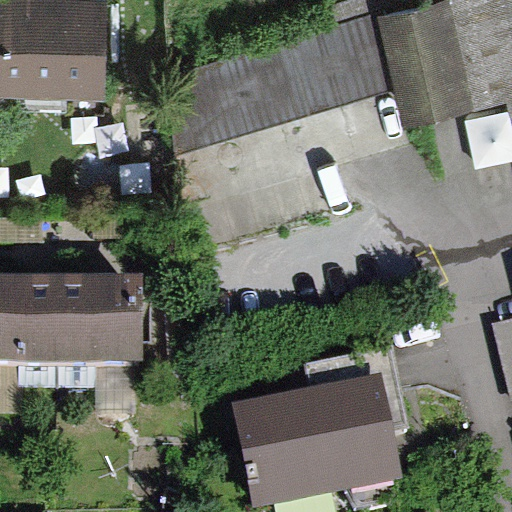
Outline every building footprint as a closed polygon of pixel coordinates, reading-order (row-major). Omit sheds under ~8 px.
[(0,0),(0,66),(107,64),(105,0),(0,0)] [(502,103),(511,139),(511,0),(427,0),(375,14),(395,88),(406,130),(502,103)] [(395,88),(375,14),(171,77),(178,156),(395,88)] [(16,292),(0,291),(0,364),(24,365),(24,375),(96,375),(96,366),(137,366),(138,291),(96,291),(96,280),(86,280),(86,291),(38,291),(38,279),(16,279),(16,292)] [(511,329),(497,335),(511,385),(511,329)] [(406,404),(392,342),(330,355),(337,387),(237,409),(257,499),(399,468),(386,409),(406,404)]
